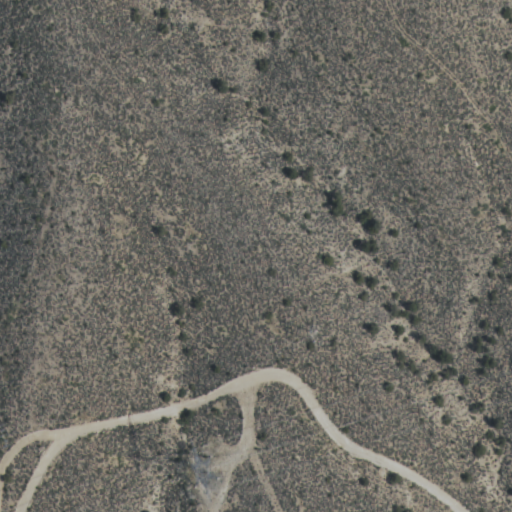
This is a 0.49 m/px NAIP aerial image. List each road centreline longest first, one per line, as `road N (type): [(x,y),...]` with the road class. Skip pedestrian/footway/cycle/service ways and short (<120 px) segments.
road 1 (track): [(460,511),(335,438),(298,387),(272,375),(143,418),(72,430),(40,462),(16,511)]
road 2 (track): [(242,382),(244,450),(275,511)]
